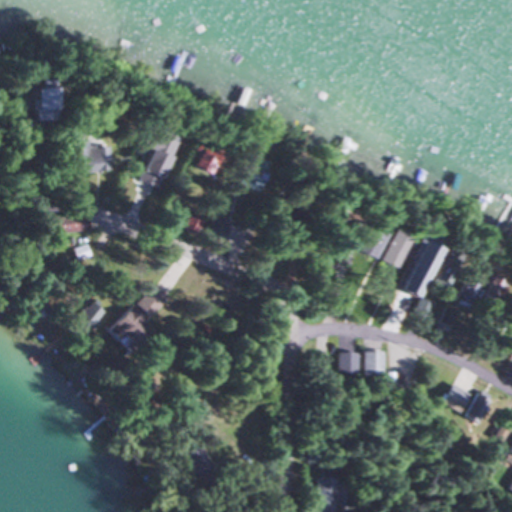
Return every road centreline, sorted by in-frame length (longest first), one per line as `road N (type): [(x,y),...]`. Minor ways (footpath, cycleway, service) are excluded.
road 1 (residential): [(511,396),(412,348),(327,331),(288,339),(275,292),(255,279),(0,178)]
road 2 (residential): [(279,511),(288,339)]
